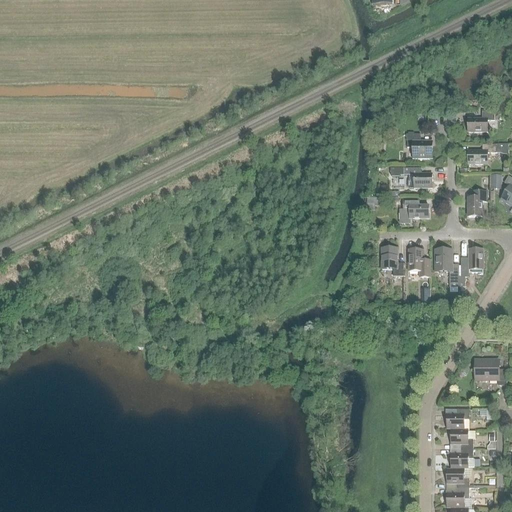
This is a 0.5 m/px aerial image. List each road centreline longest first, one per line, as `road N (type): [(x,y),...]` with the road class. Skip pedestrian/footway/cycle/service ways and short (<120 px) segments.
road 1 (residential): [(424,511),(428,397),(511,263)]
road 2 (residential): [(454,237),(453,129),(436,124)]
